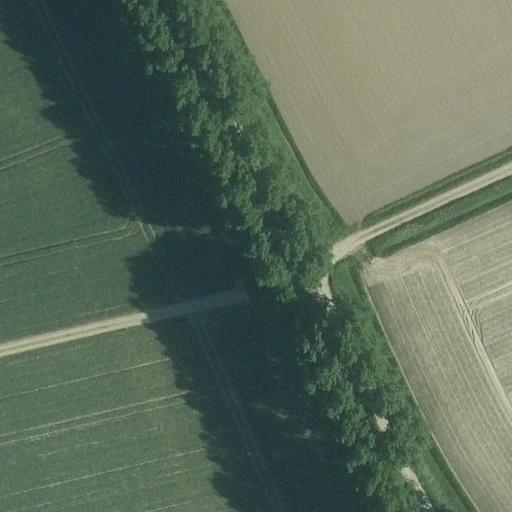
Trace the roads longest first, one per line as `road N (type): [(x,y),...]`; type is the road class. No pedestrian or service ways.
road 1 (track): [(172,0),(429,511)]
road 2 (track): [(0,352),(311,275),(331,254),(511,170)]
